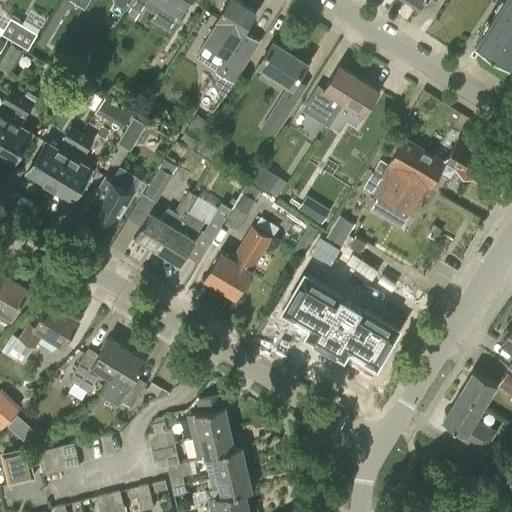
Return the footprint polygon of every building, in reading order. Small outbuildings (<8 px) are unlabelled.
[(69,0),(84,9),(90,0),(69,0)] [(133,0),(131,5),(141,12),(148,0),(162,0),(181,12),(188,0),(133,0)] [(237,0),(228,0),(217,18),(235,28),(221,50),(227,55),(218,70),(235,80),(259,41),(244,31),(256,12),(237,0)] [(509,62),(511,57),(511,0),(502,0),(476,42),(509,62)] [(28,49),(41,28),(26,19),(22,24),(11,17),(8,16),(0,6),(0,34),(1,35),(2,33),(28,49)] [(38,41),(45,46),(62,17),(55,12),(38,41)] [(281,84),(261,116),(266,119),(261,127),(265,130),(262,135),(274,143),(309,87),(307,85),(308,84),(301,80),(313,61),(296,50),(293,54),(273,41),(256,68),(281,84)] [(0,62),(0,66),(10,72),(23,50),(11,43),(0,62)] [(77,72),(73,78),(80,82),(85,74),(89,67),(74,58),(70,65),(76,68),(77,72)] [(327,107),(333,97),(342,102),(359,76),(339,63),(322,90),(324,91),(318,101),(327,107)] [(363,116),(380,89),(359,76),(342,102),(352,109),(346,119),(355,124),(361,114),(363,116)] [(3,100),(14,107),(23,94),(11,87),(3,100)] [(31,132),(20,125),(26,115),(35,101),(34,101),(37,95),(26,88),(23,94),(14,107),(8,118),(0,130),(0,154),(13,162),(31,132)] [(99,111),(125,125),(132,112),(106,98),(99,111)] [(0,130),(8,118),(0,112),(0,130)] [(207,121),(195,114),(180,137),(191,145),(207,121)] [(146,123),(133,115),(118,142),(130,150),(146,123)] [(82,131),(71,124),(63,136),(75,144),(82,131)] [(441,125),(427,148),(435,152),(438,154),(446,159),(444,162),(483,184),(487,176),(492,179),(499,167),(494,164),(498,158),(476,145),(479,140),(463,131),(460,136),(441,125)] [(82,131),(75,144),(86,151),(94,138),(82,131)] [(387,162),(380,158),(375,168),(382,173),(380,176),(372,171),(364,187),(409,213),(426,185),(430,187),(444,162),(446,159),(438,154),(435,152),(427,148),(403,134),(402,135),(397,133),(386,151),(391,153),(387,162)] [(221,144),(205,134),(196,149),(212,159),(221,144)] [(46,140),(27,171),(49,184),(68,154),(46,140)] [(73,199),(92,168),(68,154),(49,184),(73,199)] [(178,165),(164,157),(144,192),(157,200),(178,165)] [(119,169),(112,182),(105,178),(98,190),(102,192),(90,211),(102,218),(103,222),(108,225),(112,223),(114,225),(133,194),(126,190),(134,178),(119,169)] [(276,177),(262,169),(254,183),(267,191),(276,177)] [(232,206),(228,213),(223,223),(237,231),(261,189),(246,181),(232,206)] [(135,235),(158,249),(192,191),(187,188),(175,210),(167,206),(161,217),(150,210),(135,235)] [(199,195),(192,191),(158,249),(181,263),(200,231),(199,229),(205,219),(197,215),(201,209),(193,205),(199,195)] [(232,206),(222,200),(205,229),(215,235),(232,206)] [(328,210),(320,205),(312,217),(320,222),(328,210)] [(328,236),(343,245),(355,224),(340,216),(328,236)] [(220,250),(204,276),(236,295),(252,269),(251,269),(271,236),(252,225),(232,258),(220,250)] [(307,228),(294,249),(303,254),(307,248),(316,233),(307,228)] [(322,234),(318,240),(328,246),(332,240),(322,234)] [(318,240),(314,247),(324,253),(328,246),(318,240)] [(332,240),(328,246),(338,252),(342,246),(332,240)] [(324,253),(334,259),(338,252),(328,246),(324,253)] [(314,247),(310,254),(321,260),(324,253),(314,247)] [(324,253),(321,260),(330,266),(334,259),(324,253)] [(306,260),(317,266),(321,260),(310,254),(306,260)] [(327,272),(330,266),(321,260),(317,266),(327,272)] [(0,317),(10,324),(31,289),(23,284),(3,272),(0,277),(0,317)] [(305,272),(283,310),(311,326),(306,334),(344,356),(349,348),(377,365),(399,327),(363,306),(363,305),(342,293),(305,272)] [(63,344),(79,317),(63,308),(49,299),(33,324),(29,321),(19,337),(33,345),(42,331),(63,344)] [(511,326),(501,342),(511,349),(511,326)] [(89,391),(100,373),(109,378),(127,347),(108,336),(98,353),(88,347),(69,379),(89,391)] [(127,347),(109,378),(100,393),(118,404),(121,400),(132,407),(147,382),(136,375),(146,358),(127,347)] [(170,396),(181,373),(160,363),(149,385),(170,396)] [(473,369),(458,394),(481,408),(496,383),(473,369)] [(511,374),(507,372),(499,385),(511,393),(511,374)] [(0,421),(18,403),(1,387),(0,388),(0,421)] [(192,436),(230,427),(222,391),(214,393),(197,398),(200,411),(187,414),(192,436)] [(476,417),(481,408),(458,394),(443,419),(462,431),(459,436),(484,451),(496,430),(476,417)] [(8,425),(14,430),(23,420),(17,414),(8,425)] [(147,433),(151,446),(174,440),(171,427),(167,428),(165,420),(152,423),(154,431),(147,433)] [(230,427),(192,436),(197,457),(242,446),(242,445),(235,446),(230,427)] [(167,467),(180,462),(174,440),(151,446),(154,461),(165,458),(167,467)] [(74,441),(62,444),(68,469),(80,466),(74,441)] [(55,472),(68,469),(62,444),(50,447),(55,472)] [(2,454),(9,481),(38,473),(31,446),(2,454)] [(210,477),(247,468),(242,446),(197,457),(198,458),(205,457),(210,477)] [(43,474),(55,472),(50,447),(37,450),(43,474)] [(180,462),(167,467),(172,486),(184,483),(183,475),(191,473),(188,460),(180,462)] [(511,472),(490,463),(484,476),(511,488),(511,472)] [(207,497),(208,500),(246,491),(253,489),(247,468),(210,477),(214,495),(207,497)] [(152,482),(155,491),(167,488),(165,479),(152,482)] [(148,483),(135,486),(141,510),(154,507),(148,483)] [(187,492),(184,483),(172,486),(174,495),(187,492)] [(109,492),(113,511),(125,511),(120,490),(109,492)] [(246,491),(208,500),(210,511),(250,511),(251,511),(246,491)] [(99,511),(113,511),(109,492),(96,496),(99,511)] [(67,511),(65,503),(53,506),(53,511),(67,511)]
